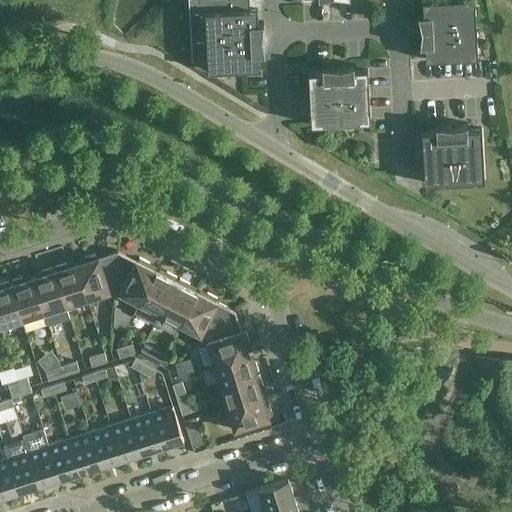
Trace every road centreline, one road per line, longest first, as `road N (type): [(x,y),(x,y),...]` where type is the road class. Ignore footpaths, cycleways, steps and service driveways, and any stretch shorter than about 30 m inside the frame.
road 1 (residential): [(511,288),(110,57),(23,53),(0,60)]
road 2 (residential): [(0,161),(58,143),(118,144),(466,312),(511,326)]
road 3 (residential): [(319,440),(277,300),(264,287),(113,213),(0,245)]
road 4 (residential): [(95,511),(319,440)]
